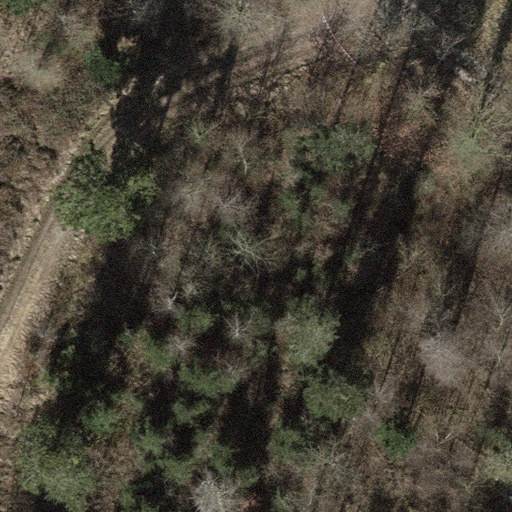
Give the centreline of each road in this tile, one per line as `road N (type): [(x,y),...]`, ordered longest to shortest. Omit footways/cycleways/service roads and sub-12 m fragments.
road 1 (track): [(390,1),(247,48),(166,88),(76,187),(0,351)]
road 2 (track): [(511,129),(389,0)]
